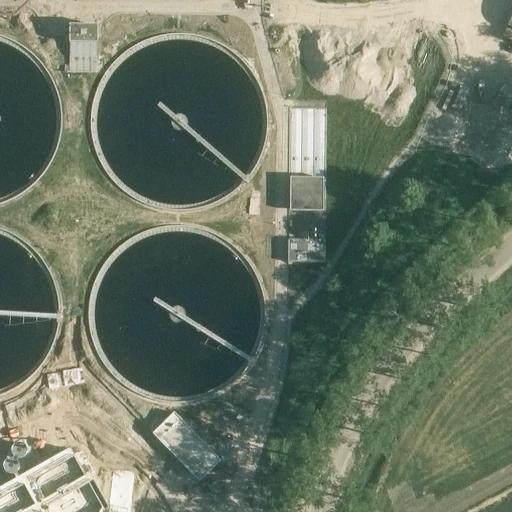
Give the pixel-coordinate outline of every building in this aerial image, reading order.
[(69,27),(69,74),(96,74),(97,27),(69,27)] [(327,128),(326,109),(301,110),(302,129),(327,128)] [(291,163),(290,177),(321,178),(321,164),(291,163)] [(323,213),(323,180),(290,180),(290,213),(323,213)] [(287,264),(324,264),(324,243),(315,242),(315,234),(307,234),(307,242),(287,242),(287,264)]
